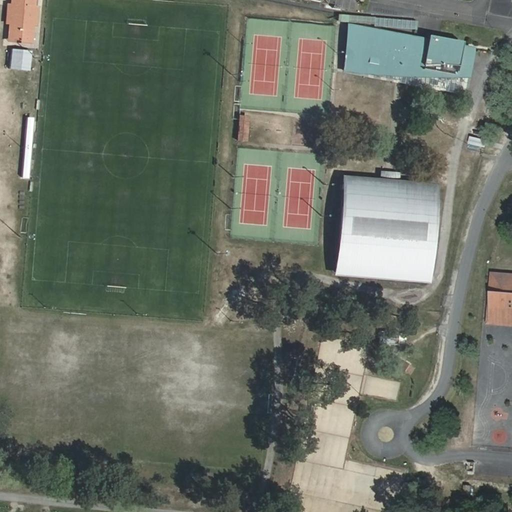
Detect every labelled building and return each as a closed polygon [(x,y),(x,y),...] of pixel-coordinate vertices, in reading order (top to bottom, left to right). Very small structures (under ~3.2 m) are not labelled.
[(13,30),(12,39),(27,40),(28,31),(31,31),(32,25),(33,8),(33,0),(11,0),(11,6),(10,23),(9,29),(13,30)] [(417,22),(373,19),(373,24),(372,27),(416,31),(417,22)] [(398,38),(399,34),(350,25),(342,69),(404,72),(456,75),(441,72),(408,66),(409,59),(415,60),(415,57),(403,57),(403,56),(402,56),(401,56),(400,56),(399,56),(398,56),(397,55),(396,55),(395,55),(390,53),(387,64),(374,66),(373,66),(372,67),(371,67),(370,67),(369,67),(368,67),(367,67),(366,67),(365,67),(364,67),(363,67),(362,67),(361,66),(360,66),(359,66),(361,35),(375,37),(376,34),(398,38)] [(12,39),(13,30),(9,29),(8,42),(30,43),(31,31),(28,31),(27,40),(12,39)] [(427,39),(399,34),(398,38),(376,34),(375,37),(361,35),(359,66),(360,66),(361,66),(362,67),(363,67),(364,67),(365,67),(366,67),(367,67),(368,67),(369,67),(370,67),(371,67),(372,67),(373,66),(374,66),(387,64),(390,53),(395,55),(396,55),(397,55),(398,56),(399,56),(400,56),(401,56),(402,56),(403,56),(403,57),(415,57),(415,60),(409,59),(408,66),(441,72),(447,42),(448,38),(442,37),(442,41),(438,41),(437,47),(430,46),(431,39),(427,39)] [(461,45),(447,42),(441,72),(456,75),(461,45)] [(245,141),(247,117),(240,116),(238,127),(237,140),(245,141)] [(471,144),(486,147),(488,139),(472,136),(471,144)] [(397,174),(382,172),(381,182),(343,179),(335,273),(426,281),(434,187),(396,183),(397,174)] [(511,277),(494,276),(492,296),(495,297),(494,302),(492,302),(490,322),(511,324),(511,277)] [(382,331),(381,343),(406,345),(407,333),(382,331)] [(408,374),(412,369),(400,361),(396,366),(408,374)] [(318,401),(315,433),(352,437),(355,405),(318,401)]
